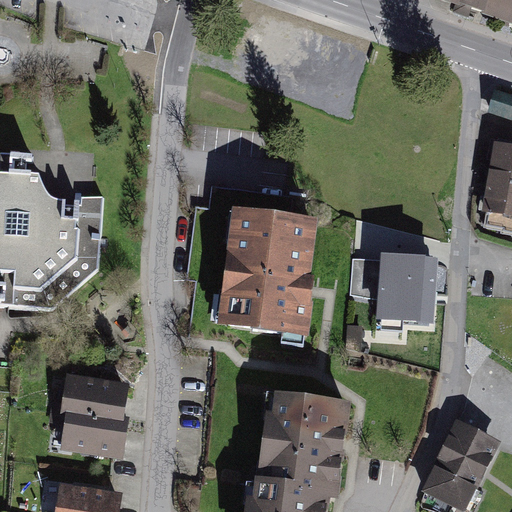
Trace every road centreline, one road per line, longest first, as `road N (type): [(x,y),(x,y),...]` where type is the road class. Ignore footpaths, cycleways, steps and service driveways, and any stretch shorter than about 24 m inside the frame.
road 1 (residential): [(194,0),(164,153),(168,385),(158,511)]
road 2 (residential): [(483,54),(447,386),(398,511)]
